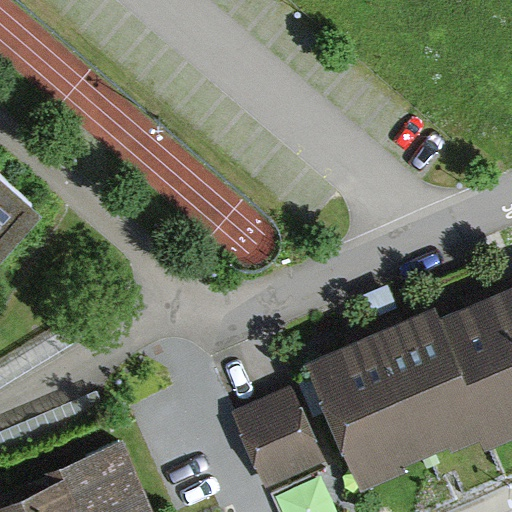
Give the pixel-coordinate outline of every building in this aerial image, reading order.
[(0,251),(41,206),(0,169),(0,251)] [(511,288),(500,294),(511,322),(511,288)] [(511,322),(500,294),(438,320),(482,420),(488,434),(511,423),(511,322)] [(375,329),(425,445),(482,420),(438,320),(432,305),(375,329)] [(364,471),(425,445),(375,329),(314,355),(364,471)] [(298,389),(241,417),(278,490),(335,462),(298,389)] [(168,511),(137,441),(0,502),(0,511),(168,511)]
